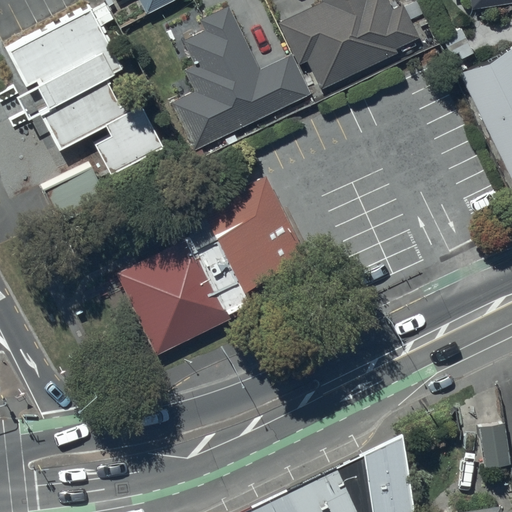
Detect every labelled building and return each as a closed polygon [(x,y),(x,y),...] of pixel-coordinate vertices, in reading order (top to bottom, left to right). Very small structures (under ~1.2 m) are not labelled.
[(138,0),(145,12),(167,0),(138,0)] [(320,0),(321,1),(278,22),(298,63),(305,60),(319,88),(395,51),(393,48),(416,36),(400,4),(390,9),(385,0),(320,0)] [(511,0),(470,0),(472,8),(511,1),(511,0)] [(109,175),(161,147),(138,104),(124,111),(106,78),(122,70),(99,26),(113,18),(106,4),(91,12),(89,7),(82,11),(80,7),(72,11),(73,14),(68,17),(67,14),(59,18),(60,21),(54,24),(53,21),(44,26),(46,28),(40,31),(39,29),(3,48),(26,90),(13,97),(17,103),(3,111),(8,121),(22,114),(25,120),(38,114),(57,150),(103,126),(109,136),(92,145),(109,175)] [(227,7),(197,20),(202,30),(180,40),(192,65),(182,69),(192,91),(170,101),(191,146),(184,150),(189,161),(203,155),(199,145),(309,94),(290,54),(256,69),(227,7)] [(472,52),(458,27),(438,38),(449,56),(454,53),(458,60),(472,52)] [(511,53),(510,48),(456,73),(511,194),(511,53)] [(89,163),(40,185),(55,216),(103,194),(89,163)] [(187,237),(115,273),(155,354),(256,304),(248,288),(305,260),(263,175),(198,207),(203,216),(182,226),(187,237)] [(506,465),(501,423),(476,426),(481,468),(506,465)] [(413,511),(402,434),(237,511),(413,511)]
